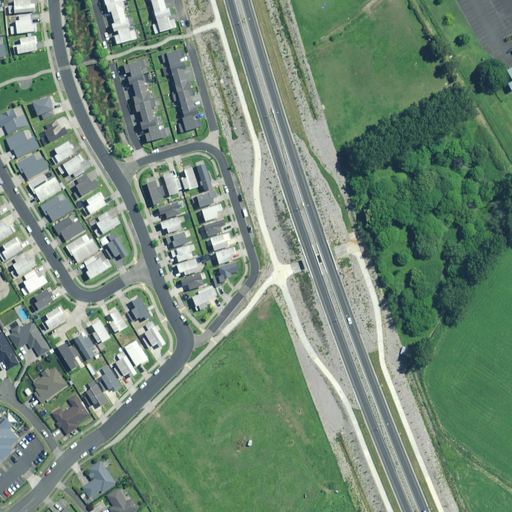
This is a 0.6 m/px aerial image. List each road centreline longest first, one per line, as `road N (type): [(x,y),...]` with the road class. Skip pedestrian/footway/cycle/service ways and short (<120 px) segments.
road 1 (secondary): [(244,0),(340,295),(424,511)]
road 2 (secondary): [(408,511),(342,345),(229,0)]
road 3 (residential): [(186,342),(208,335),(255,266),(224,162),(209,147)]
road 4 (residential): [(152,264),(103,294),(72,289),(0,169)]
road 5 (tertiary): [(119,178),(83,120),(63,67),(53,0)]
road 6 (tertiary): [(66,461),(107,432),(186,342)]
